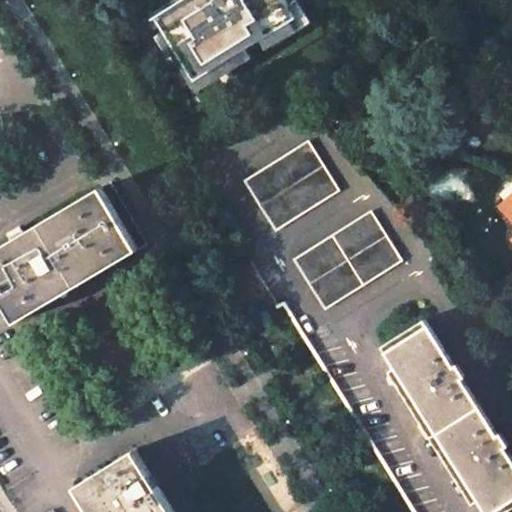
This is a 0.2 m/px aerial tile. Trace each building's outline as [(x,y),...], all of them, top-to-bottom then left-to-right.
[(179,51),(197,81),(264,40),(300,18),(292,6),(288,0),(184,0),(158,16),(167,31),(179,51)] [(300,1),(292,6),(300,18),(264,40),(270,51),(314,24),(300,1)] [(179,51),(167,31),(158,36),(170,57),(179,51)] [(372,76),(346,100),(359,114),(385,89),(372,76)] [(310,140),(245,180),(276,230),(341,189),(310,140)] [(462,162),(421,166),(424,202),(466,197),(462,162)] [(102,186),(0,247),(0,294),(16,322),(139,249),(102,186)] [(372,210),(295,259),(325,308),(403,260),(372,210)] [(430,324),(387,351),(487,511),(493,511),(511,500),(511,454),(507,446),(510,444),(502,433),(502,432),(499,433),(495,428),(463,378),(466,376),(459,364),(458,363),(455,365),(430,324)] [(176,511),(136,448),(77,485),(93,511),(176,511)]
